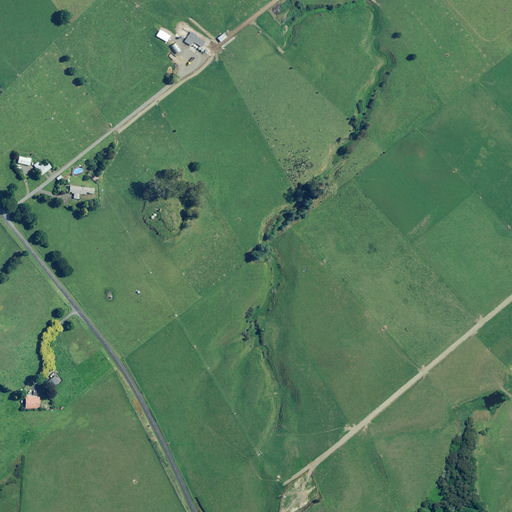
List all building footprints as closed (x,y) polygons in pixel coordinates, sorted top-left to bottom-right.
[(197,36),(191,32),(185,42),(191,46),(193,42),(202,47),(205,42),(197,37),(197,36)] [(227,37),(224,33),(217,38),(221,42),(227,37)] [(182,50),(177,43),(171,46),(176,54),(182,50)] [(31,159),(19,156),(18,163),(30,166),(31,159)] [(52,168),(47,162),(41,166),(38,162),(34,165),(42,175),(52,168)] [(86,195),(86,193),(94,194),(94,189),(70,186),(69,192),(72,192),(72,194),(74,194),(74,199),(79,199),(80,194),(86,195)] [(479,311),(474,305),(470,309),(475,314),(479,311)] [(39,397),(25,397),(26,409),(39,409),(39,397)]
